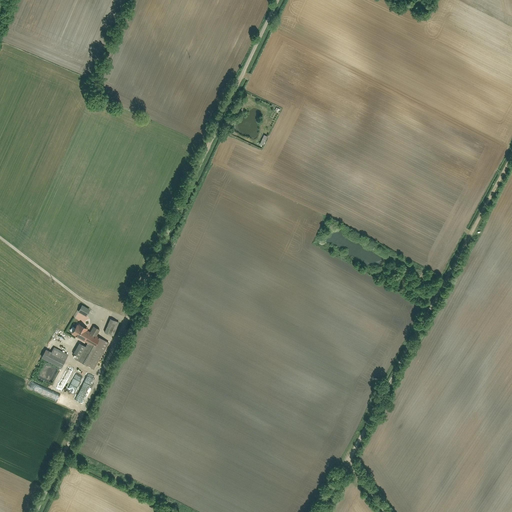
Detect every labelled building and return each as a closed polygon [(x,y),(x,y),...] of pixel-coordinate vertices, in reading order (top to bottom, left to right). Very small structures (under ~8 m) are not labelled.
[(91,309),(82,304),(78,311),(87,316),(91,309)] [(119,321),(111,318),(105,332),(114,335),(119,321)] [(89,328),(79,322),(73,333),(88,342),(94,345),(99,336),(97,335),(101,329),(94,325),(90,331),(88,330),(89,328)] [(110,342),(99,336),(94,345),(88,342),(86,346),(80,342),(74,353),(76,354),(74,358),(94,369),(110,342)] [(69,354),(54,347),(52,351),(46,348),(42,357),(62,367),(69,354)] [(76,373),(72,383),(78,386),(83,377),(76,373)] [(30,391),(53,400),(56,392),(31,383),(30,386),(31,386),(30,391)] [(63,425),(66,426),(72,414),(69,413),(63,425)] [(69,428),(75,415),(73,414),(66,427),(69,428)]
